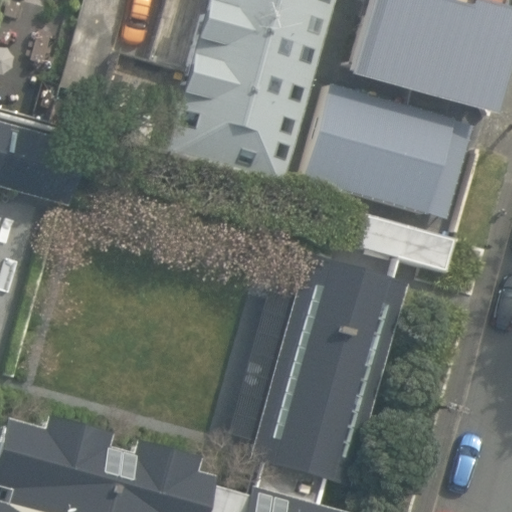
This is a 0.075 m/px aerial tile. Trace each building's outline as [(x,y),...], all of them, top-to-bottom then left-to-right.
[(279,192),(331,0),(204,0),(161,160),(279,192)] [(365,0),(343,80),(489,121),(511,42),(511,16),(467,4),(464,13),(444,7),(446,0),(365,0)] [(292,180),(439,220),(465,126),(317,85),(292,180)] [(0,190),(57,206),(74,144),(0,123),(0,190)] [(437,274),(446,240),(339,211),(330,245),(437,274)] [(394,285),(295,258),(289,279),(262,271),(217,437),(241,444),(237,460),(251,463),(244,492),(231,489),(229,498),(194,489),(196,481),(178,476),(182,460),(118,442),(114,457),(90,450),(93,437),(30,420),(26,431),(0,424),(0,511),(317,511),(306,509),(313,483),(339,490),(394,285)] [(0,265),(0,312),(10,316),(23,273),(0,265)]
